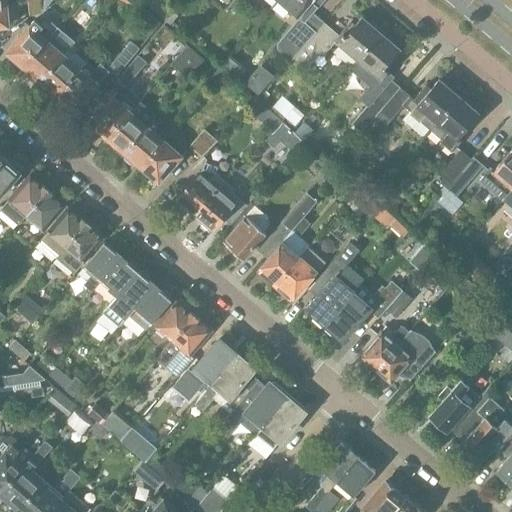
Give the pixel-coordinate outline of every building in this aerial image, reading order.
[(46,0),(33,0),(28,1),(28,9),(47,7),(46,0)] [(138,2),(135,0),(122,0),(126,4),(123,8),(128,13),(138,2)] [(145,0),(143,2),(168,23),(175,15),(156,0),(145,0)] [(293,57),(294,58),(323,23),(311,13),(322,0),(278,0),(299,18),(277,43),(277,48),(291,60),(293,57)] [(139,19),(147,10),(138,2),(130,11),(139,19)] [(6,3),(0,3),(0,26),(8,26),(6,3)] [(24,68),(47,41),(38,33),(48,21),(42,16),(37,22),(34,20),(6,52),(14,59),(15,62),(19,66),(22,66),(24,68)] [(323,23),(294,58),(307,69),(321,52),(324,54),(334,42),(345,51),(346,50),(357,59),(381,31),(370,21),(368,24),(360,17),(354,24),(350,21),(338,36),(323,23)] [(373,118),(398,87),(383,75),(396,60),(392,57),(399,49),(391,42),(393,40),(381,31),(357,59),(350,68),(370,86),(360,98),(368,105),(364,109),(356,103),(344,118),(360,132),(373,118)] [(63,55),(47,41),(24,68),(31,73),(29,74),(30,78),(35,82),(38,82),(39,80),(41,82),(63,55)] [(74,111),(102,78),(109,84),(114,77),(139,48),(130,41),(106,69),(97,62),(86,75),(80,69),(57,96),(58,97),(59,100),(64,104),(67,104),(74,111)] [(57,96),(80,69),(86,62),(69,48),(63,55),(41,82),(42,83),(41,84),(41,87),(46,92),(49,91),(50,90),(57,96)] [(204,59),(190,48),(184,55),(197,67),(204,59)] [(116,80),(122,85),(124,87),(146,63),(137,55),(116,80)] [(247,69),(230,55),(221,66),(238,80),(247,69)] [(212,62),(210,64),(202,74),(211,82),(221,70),(212,62)] [(261,62),(245,81),(259,93),(275,74),(261,62)] [(412,99),(398,87),(373,118),(383,127),(403,103),(418,115),(416,117),(430,129),(457,97),(446,87),(447,86),(438,79),(430,89),(425,85),(412,99)] [(266,91),(301,121),(312,108),(279,80),(273,86),(271,85),(266,91)] [(107,139),(130,112),(121,105),(126,98),(117,91),(89,124),(97,130),(98,133),(102,138),(106,138),(107,139)] [(451,152),(454,148),(460,142),(456,139),(478,113),(470,106),(469,107),(457,97),(430,129),(442,140),(439,143),(451,152)] [(259,98),(251,108),(274,127),(282,117),(259,98)] [(147,127),(130,112),(107,139),(114,145),(112,146),(113,149),(118,153),(121,153),(122,152),(124,153),(147,127)] [(271,131),(292,151),(302,141),(281,121),(271,131)] [(147,127),(124,153),(125,154),(124,155),(124,158),(129,162),(132,162),(133,161),(140,167),(163,140),(147,127)] [(216,140),(203,129),(189,145),(201,155),(216,140)] [(172,148),(163,140),(140,167),(142,169),(143,172),(147,176),(150,175),(158,182),(186,149),(177,142),(172,148)] [(480,177),(489,185),(493,189),(495,186),(506,195),(511,188),(511,147),(493,170),(489,167),(480,177)] [(449,184),(452,181),(470,160),(459,151),(438,175),(449,184)] [(172,184),(173,185),(181,193),(175,199),(177,200),(178,203),(182,208),(186,207),(194,214),(222,180),(213,173),(216,166),(205,162),(206,159),(201,155),(172,184)] [(0,162),(0,197),(10,185),(22,172),(20,171),(21,166),(17,162),(12,164),(4,157),(0,162)] [(471,157),(470,160),(452,181),(461,188),(481,166),(471,157)] [(348,179),(341,172),(336,178),(343,185),(348,179)] [(8,201),(25,215),(48,189),(41,183),(40,184),(30,175),(8,201)] [(231,225),(247,205),(238,198),(228,190),(230,187),(222,180),(194,214),(201,221),(202,224),(207,228),(209,228),(211,229),(222,217),(231,225)] [(436,198),(454,211),(464,198),(447,185),(436,198)] [(48,189),(25,215),(43,230),(65,204),(54,195),(55,194),(48,189)] [(367,196),(360,190),(347,204),(354,211),(367,196)] [(269,255),(282,240),(290,230),(302,217),(316,200),(306,192),(259,247),(269,255)] [(269,217),(251,201),(247,205),(231,225),(234,228),(223,240),(232,248),(233,252),(238,256),(242,256),(244,258),(264,234),(262,232),(268,224),(269,217)] [(80,216),(79,217),(68,207),(39,240),(57,255),(86,221),(80,216)] [(302,217),(290,230),(298,237),(309,223),(302,217)] [(389,249),(406,230),(394,220),(388,226),(391,229),(380,242),(389,249)] [(86,221),(57,255),(74,270),(103,237),(102,236),(101,232),(96,228),(92,228),(92,227),(86,221)] [(276,283),(299,255),(282,240),(269,255),(258,268),(265,274),(265,276),(266,277),(267,279),(267,280),(268,281),(269,281),(271,282),(273,282),(275,282),(276,283)] [(510,265),(511,262),(511,240),(499,256),(510,265)] [(88,296),(99,282),(121,257),(113,250),(114,246),(109,242),(106,244),(104,242),(83,268),(91,275),(84,284),(88,287),(83,292),(88,296)] [(436,253),(425,244),(420,251),(431,260),(436,253)] [(299,255),(276,283),(276,284),(274,286),(284,294),(285,292),(293,298),(324,262),(316,255),(308,263),(299,255)] [(491,271),(474,256),(464,267),(481,282),(491,271)] [(99,282),(116,296),(138,271),(137,267),(131,261),(127,261),(121,257),(99,282)] [(323,324),(324,325),(353,291),(357,287),(340,272),(345,266),(336,258),(314,282),(322,289),(305,309),(313,316),(314,319),(320,324),(323,324)] [(116,296),(133,310),(154,285),(147,278),(149,276),(142,270),(140,273),(138,271),(116,296)] [(386,308),(400,292),(390,283),(383,291),(380,289),(373,297),(369,294),(363,300),(353,291),(324,325),(325,326),(325,329),(331,334),(334,334),(342,341),(377,301),(386,308)] [(154,285),(133,310),(129,315),(146,330),(171,300),(170,298),(171,295),(165,290),(162,291),(154,285)] [(401,290),(400,292),(386,308),(395,316),(411,299),(401,290)] [(25,293),(19,300),(12,307),(32,324),(44,310),(25,293)] [(172,341),(195,314),(188,309),(177,300),(155,326),(172,341)] [(511,316),(498,303),(497,302),(470,332),(481,342),(491,332),(511,351),(511,316)] [(172,341),(164,351),(156,360),(164,367),(180,347),(190,355),(211,330),(201,321),(201,320),(195,314),(172,341)] [(375,369),(407,331),(401,326),(393,334),(385,327),(360,356),(362,357),(360,359),(368,366),(370,364),(375,369)] [(407,331),(375,369),(382,374),(380,376),(386,381),(388,379),(391,382),(401,370),(410,378),(409,379),(410,380),(437,349),(436,348),(435,349),(428,338),(423,333),(411,329),(412,328),(411,327),(408,331),(407,331)] [(204,375),(197,384),(205,390),(236,354),(229,348),(229,344),(224,340),(220,340),(219,339),(196,368),(204,375)] [(15,340),(9,346),(24,360),(30,353),(15,340)] [(236,354),(205,390),(196,401),(197,402),(195,403),(203,410),(214,398),(213,397),(221,388),(231,396),(225,403),(233,409),(234,409),(238,404),(254,385),(258,380),(250,373),(253,368),(252,367),(252,363),(248,359),(244,360),(236,354)] [(38,361),(33,366),(45,377),(50,372),(38,361)] [(22,374),(6,376),(0,377),(0,385),(38,379),(44,378),(29,365),(22,374)] [(48,375),(64,389),(72,381),(56,367),(48,375)] [(74,396),(82,385),(84,384),(76,377),(66,389),(74,396)] [(40,389),(38,379),(0,385),(0,410),(1,411),(0,405),(0,398),(29,393),(30,398),(43,396),(41,388),(40,389)] [(450,428),(470,406),(459,396),(468,387),(460,380),(455,385),(451,389),(452,390),(429,415),(435,420),(434,422),(444,431),(445,429),(448,431),(450,428)] [(238,404),(234,409),(243,416),(240,420),(256,434),(256,433),(287,396),(280,390),(280,387),(277,385),(275,383),(271,384),(270,383),(268,385),(246,410),(238,404)] [(205,390),(197,384),(188,394),(196,401),(205,390)] [(500,448),(511,434),(511,422),(506,418),(510,413),(491,396),(496,390),(490,384),(470,406),(450,428),(466,443),(465,444),(473,452),(475,451),(484,458),(496,445),(500,448)] [(69,413),(77,400),(57,386),(48,399),(69,413)] [(294,402),(287,396),(256,433),(274,448),(305,411),(303,410),(303,406),(298,402),(294,402)] [(108,414),(94,402),(86,411),(100,423),(108,414)] [(234,409),(233,409),(218,427),(227,434),(240,420),(243,416),(234,409)] [(112,413),(102,425),(120,440),(130,428),(112,413)] [(96,422),(88,432),(99,441),(107,432),(96,422)] [(511,434),(500,448),(509,456),(498,469),(506,476),(506,480),(511,484),(511,483),(511,434)] [(32,454),(23,446),(11,435),(0,439),(0,492),(0,493),(32,454)] [(32,454),(0,493),(7,499),(7,502),(12,507),(16,506),(17,508),(41,480),(30,471),(52,446),(45,440),(32,454)] [(146,441),(135,454),(142,460),(141,460),(144,462),(150,456),(149,456),(156,449),(146,441)] [(328,490),(337,480),(358,455),(352,450),(353,449),(344,441),(343,443),(342,442),(320,467),(329,474),(321,483),(322,485),(306,504),(312,509),(328,490)] [(358,455),(337,480),(354,495),(375,470),(358,455)] [(168,471),(150,456),(144,462),(170,484),(179,473),(172,467),(168,471)] [(170,484),(144,462),(141,460),(134,469),(157,489),(164,480),(169,485),(170,484)] [(53,490),(44,483),(20,511),(22,511),(50,511),(69,489),(80,477),(70,468),(63,476),(64,479),(63,479),(61,480),(59,482),(58,482),(56,484),(56,485),(55,487),(54,488),(53,490)] [(200,488),(181,472),(171,484),(190,501),(200,488)] [(392,511),(407,495),(396,485),(394,488),(386,481),(360,511),(392,511)] [(69,489),(50,511),(86,511),(91,508),(69,489)] [(202,511),(220,511),(228,503),(212,489),(196,507),(202,511)] [(128,501),(115,490),(110,497),(123,508),(128,501)] [(328,490),(312,509),(311,510),(313,511),(326,511),(338,498),(328,490)] [(407,495),(392,511),(423,511),(415,505),(418,504),(407,495)] [(142,511),(180,511),(162,496),(156,503),(150,498),(141,510),(142,511)]
